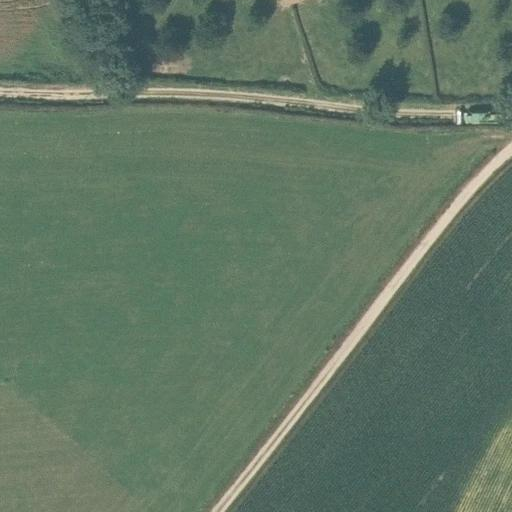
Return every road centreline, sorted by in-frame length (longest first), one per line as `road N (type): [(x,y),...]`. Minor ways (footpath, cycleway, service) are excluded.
road 1 (track): [(511,149),(447,216),(218,511)]
road 2 (track): [(511,116),(128,96)]
road 3 (track): [(128,96),(0,95)]
